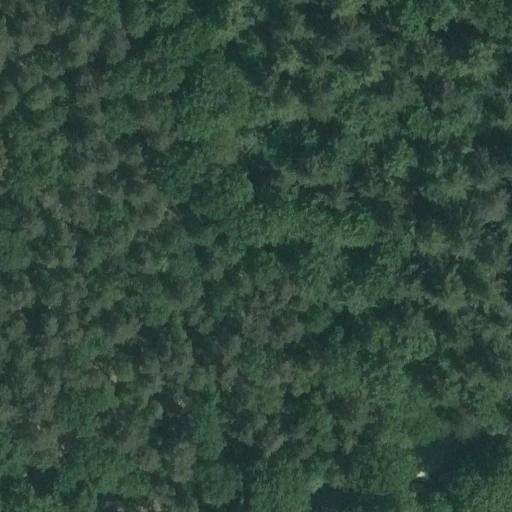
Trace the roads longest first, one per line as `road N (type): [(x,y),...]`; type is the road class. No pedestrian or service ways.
road 1 (track): [(159,0),(428,439)]
road 2 (track): [(0,506),(198,501),(334,474),(428,439)]
road 3 (track): [(428,439),(328,511)]
road 4 (track): [(511,353),(428,439)]
